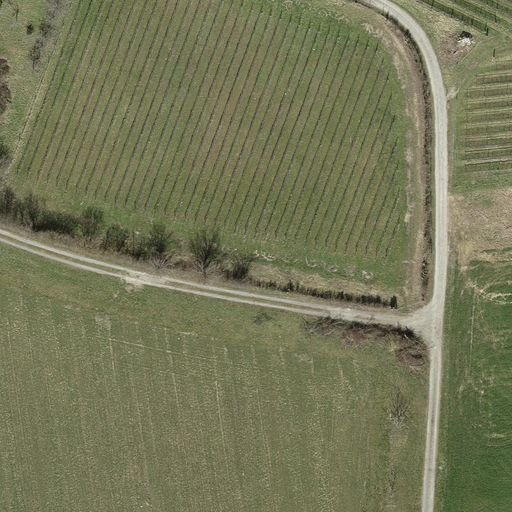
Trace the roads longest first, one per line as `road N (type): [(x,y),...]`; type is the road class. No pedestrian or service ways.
road 1 (track): [(366,0),(415,25),(450,126),(433,511)]
road 2 (track): [(0,232),(116,272),(442,333)]
